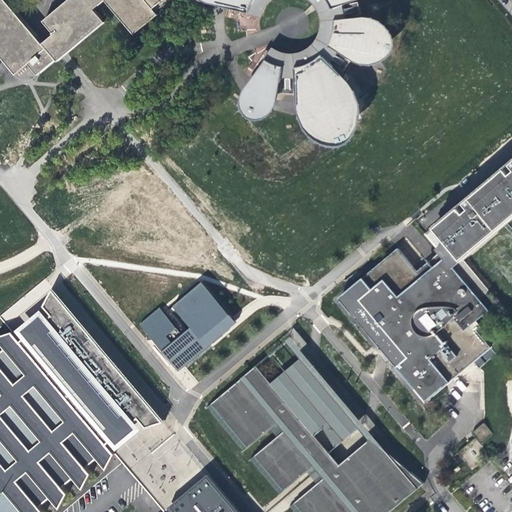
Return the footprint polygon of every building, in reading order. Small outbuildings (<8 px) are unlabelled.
[(65,0),(45,17),(41,20),(52,33),(41,42),(4,0),(0,0),(0,56),(15,74),(28,64),(37,73),(39,71),(55,59),(56,60),(59,57),(67,51),(103,22),(92,8),(102,0),(132,34),(156,14),(151,8),(159,0),(65,0)] [(259,24),(260,18),(227,8),(225,18),(237,20),(238,33),(246,32),(247,36),(261,31),(259,24)] [(271,47),(268,42),(255,49),(256,52),(248,57),(252,62),(248,69),(254,74),(271,47)] [(511,160),(434,226),(463,258),(511,216),(511,160)] [(474,360),(490,347),(478,330),(505,311),(462,259),(450,245),(416,271),(398,248),(339,297),(425,399),(474,360)] [(237,322),(203,281),(174,305),(191,327),(183,334),(160,307),(140,324),(179,371),(237,322)] [(162,422),(51,289),(42,306),(50,315),(44,317),(39,310),(27,320),(14,332),(0,335),(0,343),(4,349),(0,352),(0,511),(41,511),(36,506),(48,497),(57,508),(66,493),(60,487),(71,478),(80,489),(89,473),(84,467),(95,458),(104,469),(113,453),(105,444),(136,418),(143,428),(162,422)] [(496,354),(490,347),(474,360),(480,367),(496,354)] [(305,357),(273,384),(300,417),(320,400),(349,435),(329,451),(339,464),(372,436),(305,357)] [(368,511),(387,511),(420,485),(428,478),(418,471),(372,436),(339,464),(329,451),(349,435),(320,400),(300,417),(273,384),(260,369),(247,380),(243,375),(209,403),(246,448),(280,419),(284,423),(278,428),(281,432),(249,459),(278,493),(316,462),(326,474),(292,503),(299,511),(351,511),(352,511),(361,504),(368,511)] [(469,433),(473,438),(479,444),(491,433),(480,422),(469,433)] [(479,444),(473,438),(456,453),(471,470),(489,455),(479,444)] [(237,511),(208,476),(170,511),(171,511),(237,511)]
